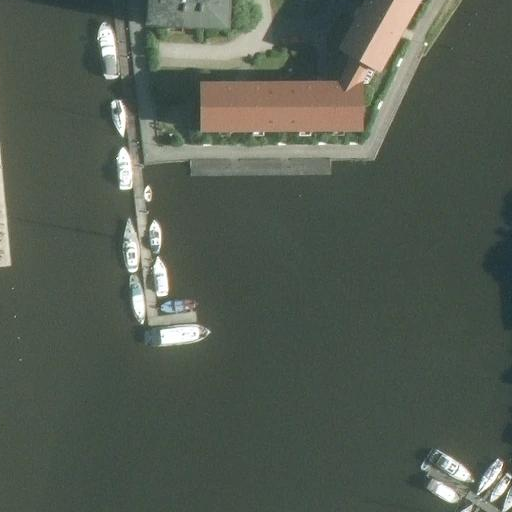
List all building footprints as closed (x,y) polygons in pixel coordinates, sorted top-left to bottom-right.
[(149,0),(148,30),(231,33),(232,0),(149,0)] [(368,0),(341,50),(353,57),(373,68),(384,74),(425,2),(420,0),(368,0)] [(353,57),(340,81),(365,81),(373,68),(353,57)] [(340,81),(283,83),(284,133),(366,132),(365,81),(340,81)] [(283,83),(201,85),(202,103),(202,135),(284,133),(283,83)]
